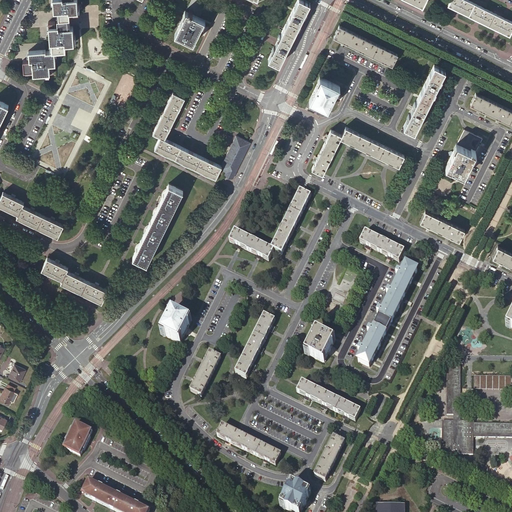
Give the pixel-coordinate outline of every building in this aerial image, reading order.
[(74,42),(73,25),(69,26),(68,19),(68,17),(69,17),(69,11),(72,11),(72,13),(78,12),(77,0),(53,0),(54,9),(58,8),(59,17),(57,17),(57,20),(57,23),(55,23),(55,21),(49,21),(51,50),(46,50),(45,49),(29,50),(29,59),(23,59),(24,70),(33,69),(33,74),(53,72),(53,66),(50,66),(50,64),(55,63),(54,50),(65,49),(65,43),(74,42)] [(200,16),(206,3),(200,0),(190,0),(186,10),(200,16)] [(309,2),(305,0),(297,0),(268,58),(279,63),(309,2)] [(509,34),(511,28),(511,21),(506,18),(506,16),(503,14),(502,16),(485,8),(486,6),(483,5),(482,6),(469,0),(450,0),(448,4),(509,34)] [(204,18),(200,16),(186,10),(175,32),(193,41),(204,18)] [(392,64),(397,54),(339,25),(334,36),(392,64)] [(414,131),(445,69),(434,64),(404,126),(414,131)] [(28,160),(40,166),(46,169),(45,170),(56,175),(57,174),(65,178),(112,81),(94,73),(95,71),(86,67),(86,68),(83,67),(83,68),(76,65),(59,96),(50,115),(49,115),(45,123),(46,123),(28,160)] [(328,108),(339,85),(321,76),(310,99),(328,108)] [(221,165),(220,165),(211,161),(212,159),(209,157),(208,159),(191,151),(192,149),(189,147),(188,149),(171,141),(172,139),(169,137),(168,139),(164,137),(169,128),(171,129),(172,126),(170,125),(179,108),(181,109),(182,106),(181,105),(184,96),(173,91),(153,132),(160,135),(155,147),(215,177),(220,168),(221,165)] [(511,123),(511,110),(476,92),(470,103),(511,123)] [(0,121),(8,104),(0,99),(0,121)] [(341,137),(349,141),(399,165),(404,155),(346,126),(342,135),(341,137)] [(342,135),(331,129),(312,168),(323,173),(341,137),(342,135)] [(446,166),(464,175),(482,138),(464,129),(446,166)] [(220,168),(233,175),(250,142),(249,141),(236,135),(221,165),(220,168)] [(183,190),(169,183),(133,255),(147,262),(183,190)] [(11,195),(3,191),(0,197),(0,203),(18,213),(17,216),(57,236),(63,224),(54,220),(54,218),(51,216),(50,218),(33,210),(34,208),(31,206),(30,208),(22,204),(24,201),(14,197),(15,195),(12,193),(11,195)] [(300,192),(272,250),(274,251),(282,255),(286,247),(290,240),(294,231),(298,224),(305,208),(308,202),(311,197),(300,192)] [(464,229),(425,210),(420,221),(459,240),(464,229)] [(269,262),(273,253),(274,251),(272,250),(266,247),(235,232),(230,242),(234,245),(241,248),(257,256),(264,259),(269,262)] [(387,257),(394,260),(399,262),(404,252),(365,233),(360,243),(365,246),(372,249),(387,257)] [(511,266),(511,252),(498,246),(493,257),(497,259),(504,262),(511,266)] [(55,261),(47,257),(41,268),(62,278),(61,281),(102,301),(107,290),(98,285),(99,283),(96,282),(95,284),(78,275),(78,273),(76,272),(74,274),(67,270),(68,267),(58,262),(59,260),(56,259),(55,261)] [(410,286),(413,279),(417,271),(406,266),(358,362),(369,368),(372,363),(375,356),(383,340),(386,333),(390,324),(394,318),(402,302),(405,295),(410,286)] [(335,315),(338,308),(328,303),(325,310),(335,315)] [(187,330),(188,330),(189,328),(188,328),(191,322),(173,313),(162,335),(180,344),(183,338),(184,338),(185,336),(184,335),(187,330)] [(269,332),(272,327),(275,321),(264,316),(236,374),(246,379),(250,371),(253,365),(259,354),(262,348),(269,332)] [(323,363),(334,341),(316,332),(313,339),(310,338),(308,342),(310,344),(305,354),(323,363)] [(210,353),(208,358),(204,365),(197,380),(193,387),(191,392),(202,397),(221,358),(210,353)] [(26,369),(15,364),(9,376),(20,381),(26,369)] [(511,424),(473,424),(473,421),(460,421),(460,366),(447,366),(446,415),(453,415),(453,421),(442,421),(442,455),(453,455),(453,457),(462,457),(462,455),(473,455),(473,437),(511,437),(511,424)] [(511,390),(511,377),(474,377),(474,390),(511,390)] [(344,416),(350,419),(355,421),(360,411),(302,382),(297,393),(305,397),(311,400),(322,405),(328,408),(344,416)] [(6,387),(5,387),(0,397),(0,400),(8,404),(15,392),(13,391),(6,387)] [(64,448),(81,456),(93,432),(76,424),(64,448)] [(275,466),(281,455),(223,426),(218,437),(226,441),(225,443),(228,444),(229,443),(244,450),(244,452),(247,454),(248,452),(264,460),(263,462),(269,464),(270,463),(275,466)] [(339,454),(342,448),(344,443),(334,438),(315,476),(325,481),(328,476),(331,470),(339,454)] [(149,511),(150,511),(90,481),(83,494),(94,499),(93,500),(97,502),(97,501),(112,508),(111,509),(115,511),(115,510),(119,511),(149,511)] [(290,511),(300,511),(310,493),(292,484),(288,492),(286,491),(284,495),(285,496),(284,497),(285,498),(281,507),(290,511)]
